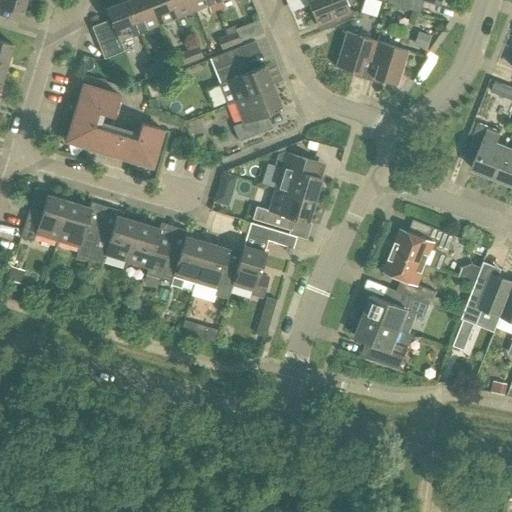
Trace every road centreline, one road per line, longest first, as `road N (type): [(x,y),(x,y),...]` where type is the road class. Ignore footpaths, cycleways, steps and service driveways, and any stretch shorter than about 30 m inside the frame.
road 1 (secondary): [(278,420),(0,335)]
road 2 (tertiary): [(278,420),(319,292),(360,203),(387,179)]
road 3 (secondary): [(511,461),(278,420)]
road 4 (residential): [(268,0),(309,101),(391,127)]
road 5 (residential): [(202,212),(15,161)]
road 6 (residential): [(15,161),(52,39),(79,24),(88,0)]
road 7 (tertiary): [(391,127),(454,89),(489,0)]
road 8 (residential): [(511,228),(387,179)]
